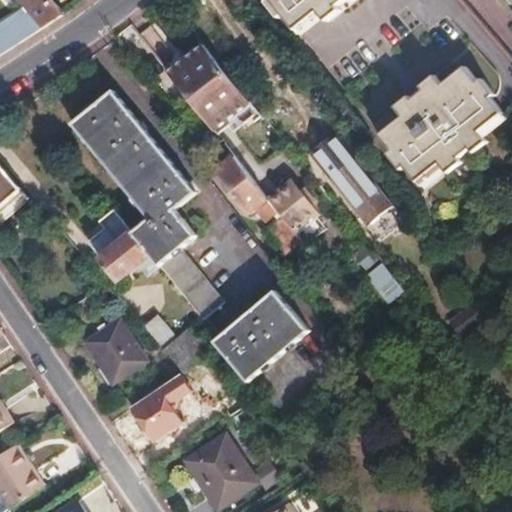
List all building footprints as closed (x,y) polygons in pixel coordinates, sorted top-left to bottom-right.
[(55,0),(20,0),(27,7),(45,27),(66,13),(55,0)] [(270,0),(268,3),(281,19),(284,16),(296,32),(320,13),(328,22),(342,11),(339,7),(347,0),(351,0),(353,2),(355,0),(270,0)] [(27,7),(0,25),(0,56),(45,27),(27,7)] [(203,44),(182,61),(227,117),(248,100),(203,44)] [(182,61),(169,71),(215,128),(227,117),(182,61)] [(403,117),(379,136),(392,151),(389,154),(402,171),(406,169),(417,183),(441,164),(448,173),(462,163),(459,158),(471,149),(474,153),(488,142),(480,133),(503,115),(492,101),(496,97),(483,81),(479,84),(465,67),(442,86),(434,74),(420,85),(424,90),(412,100),(408,95),(394,106),(403,117)] [(115,91),(74,124),(151,221),(134,235),(151,256),(202,319),(204,321),(225,304),(182,251),(198,237),(176,211),(197,193),(115,91)] [(237,155),(219,170),(253,213),(259,208),(269,220),(281,210),(271,197),(237,155)] [(354,161),(331,180),(368,225),(391,205),(354,161)] [(0,208),(22,190),(0,164),(0,208)] [(292,180),(271,197),(281,210),(286,215),(298,231),(319,213),(292,180)] [(105,230),(88,244),(119,282),(151,256),(134,235),(114,211),(101,221),(99,223),(105,230)] [(286,215),(270,228),(289,251),(305,239),(298,231),(286,215)] [(378,257),(363,269),(388,300),(403,287),(378,257)] [(279,290),(218,340),(252,381),(312,331),(279,290)] [(484,300),(476,306),(487,319),(495,312),(484,300)] [(156,318),(144,328),(162,350),(174,339),(156,318)] [(123,320),(89,344),(117,385),(150,362),(123,320)] [(0,350),(11,343),(0,327),(0,350)] [(192,327),(162,352),(179,373),(210,349),(192,327)] [(168,383),(137,405),(161,439),(196,416),(184,398),(180,401),(168,383)] [(239,383),(218,397),(230,414),(251,400),(239,383)] [(226,435),(187,461),(197,476),(190,481),(197,492),(205,487),(221,510),(260,483),(226,435)] [(22,456),(27,454),(18,441),(14,444),(22,456)] [(46,483),(27,454),(22,456),(14,444),(0,453),(0,485),(13,505),(46,483)] [(0,485),(0,511),(1,511),(13,505),(0,485)] [(86,511),(79,500),(59,511),(86,511)] [(295,511),(289,502),(275,511),(295,511)]
